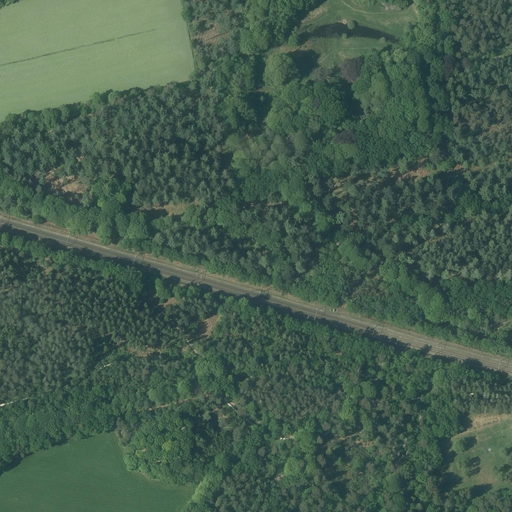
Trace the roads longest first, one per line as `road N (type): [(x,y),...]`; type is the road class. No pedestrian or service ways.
road 1 (track): [(0,247),(154,305),(219,388),(279,434),(319,432),(379,401),(439,384),(467,379),(511,387)]
road 2 (track): [(506,322),(463,329),(442,323),(395,275),(361,265),(349,244),(253,155),(237,133),(236,108)]
